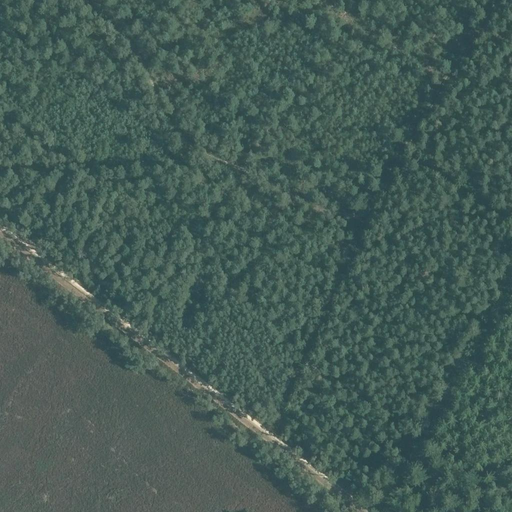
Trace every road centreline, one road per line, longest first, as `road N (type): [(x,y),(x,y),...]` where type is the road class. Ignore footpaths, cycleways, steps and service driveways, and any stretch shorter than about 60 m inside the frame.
road 1 (track): [(82,0),(130,41),(167,117),(192,144),(257,169),(306,202),(360,217),(373,209),(504,0)]
road 2 (track): [(0,234),(359,511)]
road 3 (track): [(374,511),(511,295)]
road 4 (track): [(400,155),(511,224)]
